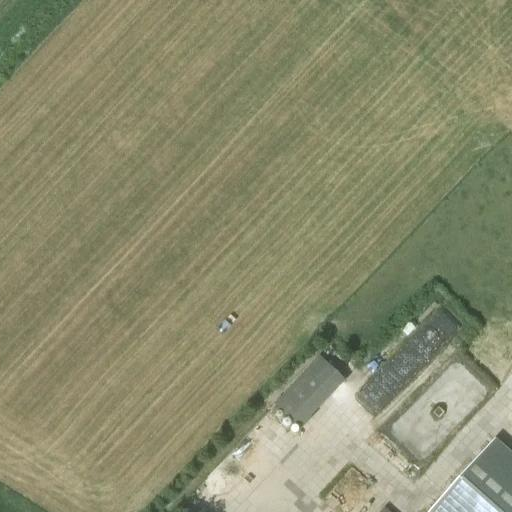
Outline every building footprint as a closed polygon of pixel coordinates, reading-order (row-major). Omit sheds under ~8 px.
[(305,412),(348,365),(326,345),(282,392),(297,406),(298,406),(305,412)] [(456,350),(390,421),(424,453),(490,382),(456,350)] [(363,400),(381,380),(371,372),(354,392),(363,400)] [(248,438),(230,455),(242,467),(259,450),(248,438)] [(511,511),(511,454),(496,440),(438,504),(431,511),(511,511)]
